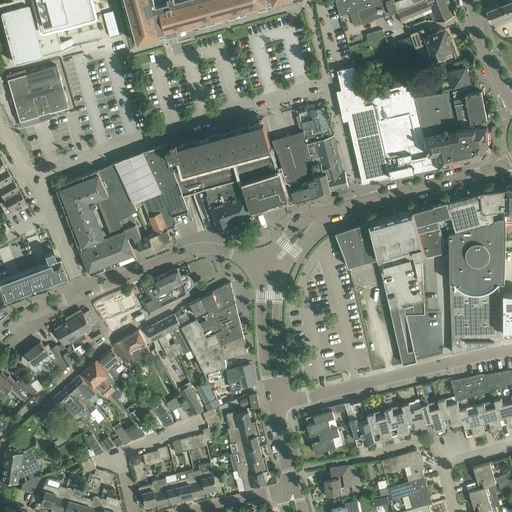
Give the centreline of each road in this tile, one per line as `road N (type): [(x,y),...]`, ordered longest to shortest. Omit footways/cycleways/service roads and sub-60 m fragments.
road 1 (unclassified): [(0,451),(13,423),(100,346),(220,279),(214,247)]
road 2 (residential): [(33,179),(149,133),(327,86)]
road 3 (unclassified): [(511,350),(277,404)]
road 4 (unclassified): [(326,213),(511,162)]
road 5 (residential): [(133,511),(120,458),(200,422)]
road 6 (unclassified): [(267,264),(262,324),(277,404)]
road 7 (unclassified): [(83,292),(214,247)]
road 8 (unclassified): [(277,404),(283,270)]
